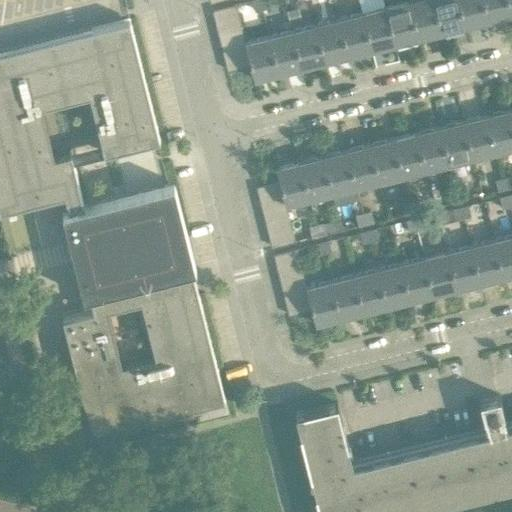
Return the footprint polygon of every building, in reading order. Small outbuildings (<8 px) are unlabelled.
[(251,0),(255,9),(262,7),(260,0),(251,0)] [(408,0),(405,0),(385,5),(394,41),(418,35),(408,0)] [(433,0),(408,0),(418,35),(441,30),(433,0)] [(458,0),(433,0),(441,30),(464,24),(458,0)] [(482,0),(458,0),(464,24),(487,18),(482,0)] [(507,0),(482,0),(487,18),(511,12),(507,0)] [(212,9),(215,20),(238,15),(235,3),(212,9)] [(385,5),(362,11),(371,47),(394,41),(385,5)] [(362,11),(339,17),(348,53),(371,47),(362,11)] [(238,15),(215,20),(218,32),(241,26),(238,15)] [(339,17),(316,22),(325,59),(348,53),(339,17)] [(153,158),(149,143),(125,149),(125,147),(156,139),(159,138),(129,18),(0,49),(0,209),(64,193),(68,208),(62,209),(83,295),(89,293),(93,308),(62,316),(91,431),(224,398),(198,294),(192,267),(195,267),(174,181),(84,204),(73,159),(103,151),(104,152),(113,150),(119,176),(131,173),(134,185),(158,179),(153,158)] [(316,22),(292,28),(302,65),(325,59),(316,22)] [(241,26),(218,32),(221,44),(244,38),(241,26)] [(292,28),(269,34),(278,70),(302,65),(292,28)] [(247,50),(250,63),(254,77),(278,70),(269,34),(245,40),(247,50)] [(244,38),(221,44),(224,56),(247,50),(245,40),(244,38)] [(247,50),(224,56),(227,69),(250,63),(247,50)] [(511,116),(510,107),(486,113),(495,149),(511,145),(511,116)] [(486,113),(463,119),(472,155),(495,149),(486,113)] [(463,119),(440,125),(449,161),(472,155),(463,119)] [(440,125),(416,131),(426,167),(449,161),(440,125)] [(416,131),(393,136),(402,173),(426,167),(416,131)] [(393,136),(370,142),(379,178),(402,173),(393,136)] [(370,142),(347,148),(356,184),(379,178),(370,142)] [(347,148),(323,154),(332,190),(356,184),(347,148)] [(323,154),(300,160),(309,196),(332,190),(323,154)] [(280,179),(282,191),(285,202),(309,196),(300,160),(276,166),(280,179)] [(511,182),(510,174),(502,176),(505,188),(511,185),(511,182)] [(505,188),(502,176),(495,178),(497,190),(505,188)] [(256,185),(259,197),(282,191),(280,179),(256,185)] [(463,186),(456,188),(458,199),(466,198),(463,186)] [(448,190),(451,201),(458,199),(456,188),(448,190)] [(282,191),(259,197),(262,209),(285,203),(285,202),(282,191)] [(502,207),(510,205),(507,193),(499,195),(502,207)] [(417,198),(409,200),(412,211),(420,209),(417,198)] [(402,201),(404,213),(412,211),(409,200),(402,201)] [(285,203),(262,209),(265,221),(288,215),(285,203)] [(468,203),(460,205),(463,217),(471,215),(468,203)] [(455,219),(463,217),(460,205),(452,207),(455,219)] [(370,209),(362,211),(365,223),(373,221),(370,209)] [(355,213),(358,225),(365,223),(362,211),(355,213)] [(437,211),(421,215),(413,217),(416,229),(424,227),(425,228),(440,225),(437,211)] [(288,215),(265,221),(268,232),(291,226),(288,215)] [(409,230),(416,229),(413,217),(406,219),(409,230)] [(342,229),(339,218),(330,220),(333,231),(342,229)] [(324,221),(316,223),(319,234),(326,233),(324,221)] [(308,225),(311,236),(319,234),(316,223),(308,225)] [(291,226),(268,232),(271,245),(295,240),(291,226)] [(375,227),(367,229),(370,240),(377,238),(375,227)] [(362,242),(370,240),(367,229),(359,231),(362,242)] [(511,233),(493,238),(502,274),(511,271),(511,233)] [(328,238),(320,240),(323,252),(331,250),(328,238)] [(493,238),(469,244),(479,280),(502,274),(493,238)] [(323,252),(320,240),(312,242),(315,254),(323,252)] [(469,244),(446,250),(455,286),(479,280),(469,244)] [(273,253),(276,265),(299,259),(296,247),(273,253)] [(446,250),(423,255),(432,292),(455,286),(446,250)] [(423,255),(400,261),(409,298),(432,292),(423,255)] [(299,259),(276,265),(279,277),(302,271),(299,259)] [(400,261),(376,267),(385,303),(409,298),(400,261)] [(376,267),(353,273),(362,309),(385,303),(376,267)] [(302,271),(279,277),(282,288),(305,282),(302,271)] [(353,273),(330,279),(339,315),(362,309),(353,273)] [(306,285),(308,294),(312,307),(315,321),(339,315),(330,279),(306,285)] [(305,282),(282,288),(285,300),(308,294),(306,285),(305,282)] [(308,294),(285,300),(288,313),(312,307),(308,294)] [(511,424),(507,426),(505,419),(504,416),(499,396),(499,394),(479,398),(486,423),(486,424),(488,431),(345,466),(341,448),(340,445),(345,443),(347,443),(337,400),(302,409),(307,429),(300,431),(299,431),(310,474),(311,474),(318,472),(322,490),(315,492),(319,511),(367,511),(392,506),(393,511),(395,511),(393,505),(421,498),(423,506),(424,506),(423,498),(451,491),(453,499),(454,499),(452,491),(480,484),(482,492),(483,491),(481,484),(509,477),(511,484),(510,476),(511,475),(511,424)]
